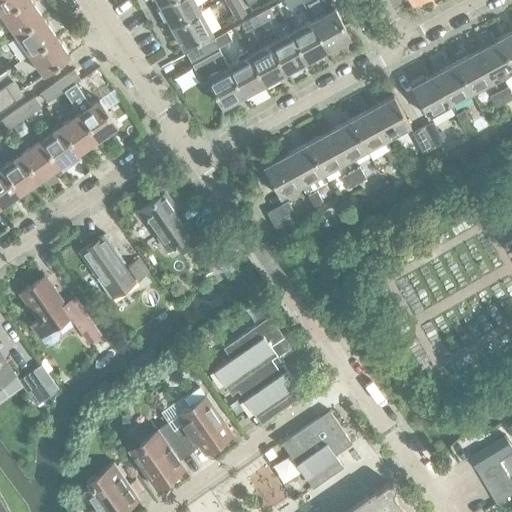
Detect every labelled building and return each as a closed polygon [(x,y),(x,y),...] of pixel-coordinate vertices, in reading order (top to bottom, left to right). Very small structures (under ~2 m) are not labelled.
[(0,0),(0,10),(2,14),(22,0),(0,0)] [(22,0),(2,14),(16,34),(42,16),(31,0),(22,0)] [(167,0),(159,5),(171,26),(199,11),(198,10),(204,7),(200,1),(195,4),(192,0),(167,0)] [(245,12),(238,0),(224,0),(234,18),(245,12)] [(333,7),(311,20),(326,47),(348,34),(333,7)] [(182,46),(210,31),(199,11),(171,26),(182,46)] [(254,15),(240,22),(245,31),(259,23),(254,15)] [(16,34),(30,53),(56,35),(42,16),(16,34)] [(290,31),(305,58),(326,47),(311,20),(290,31)] [(511,28),(496,37),(511,65),(511,28)] [(226,29),(213,36),(218,46),(231,38),(226,29)] [(290,31),(270,43),(284,70),(305,58),(290,31)] [(68,53),(56,35),(30,53),(42,71),(68,53)] [(221,105),(244,92),(229,65),(228,66),(218,46),(213,36),(185,52),(188,57),(184,60),(196,83),(202,80),(206,88),(211,86),(221,105)] [(475,48),(492,79),(511,68),(511,65),(496,37),(475,48)] [(249,54),(263,81),(284,70),(270,43),(249,54)] [(453,60),(470,91),(492,79),(475,48),(453,60)] [(239,60),(229,65),(244,92),(263,81),(249,54),(246,49),(237,54),(239,58),(238,59),(239,60)] [(432,72),(448,103),(470,91),(453,60),(432,72)] [(58,79),(65,89),(81,77),(74,67),(58,79)] [(427,115),(427,114),(448,103),(432,72),(410,84),(427,115)] [(0,80),(0,79),(0,87),(13,78),(10,73),(0,80)] [(13,78),(0,87),(0,107),(15,97),(15,98),(16,97),(15,97),(23,92),(13,78)] [(65,89),(58,79),(41,91),(48,100),(65,89)] [(511,96),(506,85),(497,91),(503,102),(511,96)] [(489,95),(495,106),(503,102),(497,91),(489,95)] [(408,124),(392,93),(370,105),(387,136),(408,124)] [(19,106),(25,116),(41,105),(35,95),(19,106)] [(78,110),(97,137),(117,123),(98,96),(78,110)] [(387,136),(370,105),(349,117),(366,148),(387,136)] [(19,106),(2,118),(9,127),(25,116),(19,106)] [(454,113),(460,125),(462,124),(464,127),(470,124),(468,121),(469,120),(463,109),(454,113)] [(59,124),(78,150),(97,137),(78,110),(59,124)] [(328,128),(345,159),(366,148),(349,117),(328,128)] [(431,120),(430,120),(411,131),(421,150),(442,138),(431,120)] [(39,138),(58,164),(78,150),(59,124),(39,138)] [(307,140),(323,171),(345,159),(328,128),(307,140)] [(20,151),(38,178),(58,164),(39,138),(20,151)] [(284,152),(301,183),(323,171),(307,140),(284,152)] [(399,158),(393,147),(384,152),(390,163),(399,158)] [(0,165),(19,192),(38,178),(20,151),(0,165)] [(262,164),(279,195),(301,183),(284,152),(262,164)] [(0,165),(0,205),(19,192),(0,165)] [(358,165),(350,170),(356,181),(365,176),(358,165)] [(356,181),(350,170),(341,175),(348,186),(356,181)] [(168,247),(173,243),(180,253),(198,241),(191,231),(192,231),(164,190),(140,207),(168,247)] [(307,194),(313,206),(322,201),(316,190),(307,194)] [(266,210),(278,231),(298,219),(287,199),(266,210)] [(139,255),(126,264),(104,233),(78,250),(111,297),(149,270),(139,255)] [(204,242),(219,264),(230,257),(215,235),(204,242)] [(89,340),(99,333),(73,297),(64,304),(43,275),(20,291),(37,316),(35,317),(37,318),(31,323),(39,335),(40,335),(43,340),(51,341),(57,337),(58,330),(55,325),(70,314),(80,329),(81,329),(89,340)] [(268,314),(267,314),(223,346),(231,357),(214,368),(231,393),(237,389),(260,422),(302,392),(276,355),(290,345),(268,314)] [(0,383),(15,373),(0,352),(0,383)] [(42,364),(20,379),(37,404),(59,388),(42,364)] [(182,422),(173,429),(188,452),(204,441),(209,449),(232,433),(204,394),(198,386),(182,397),(189,405),(176,414),(182,422)] [(313,487),(342,467),(333,454),(350,442),(327,410),(276,445),(277,445),(281,443),(313,487)] [(178,459),(188,452),(173,429),(167,421),(138,441),(141,445),(130,452),(155,487),(184,467),(178,459)] [(511,453),(511,445),(506,436),(494,444),(504,458),(511,453)] [(499,457),(478,469),(484,480),(505,468),(499,457)] [(134,478),(127,483),(112,461),(85,480),(89,485),(83,489),(95,505),(87,511),(119,511),(138,499),(136,495),(143,490),(134,478)] [(491,491),(511,479),(505,468),(484,480),(491,491)] [(491,491),(497,500),(497,502),(511,493),(511,479),(491,491)] [(406,511),(391,491),(392,490),(393,489),(393,488),(393,487),(393,486),(393,485),(392,484),(392,483),(391,482),(390,482),(389,482),(388,481),(387,482),(386,482),(385,482),(374,490),(373,489),(339,511),(406,511)] [(0,511),(8,511),(0,497),(0,511)]
